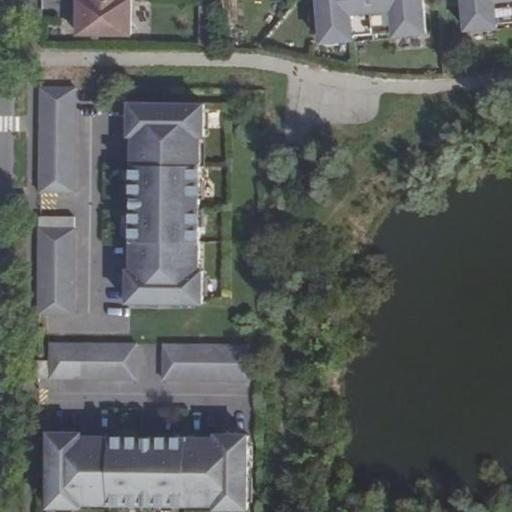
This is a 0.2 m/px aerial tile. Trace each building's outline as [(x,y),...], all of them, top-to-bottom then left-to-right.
[(130,0),(123,0),(77,0),(77,36),(130,36),(130,0)] [(425,35),(422,0),(317,0),(321,43),(353,41),(352,37),(394,33),(394,37),(425,35)] [(511,0),(462,0),(465,31),(497,28),(497,24),(511,22),(511,0)] [(75,89),(40,89),(39,193),(74,193),(75,89)] [(204,106),(130,105),(130,137),(133,137),(132,272),(128,272),(128,304),(202,305),(203,272),(199,272),(200,138),(204,138),(204,106)] [(74,218),(39,218),(38,315),(73,315),(74,218)] [(37,362),(37,380),(135,380),(136,345),(50,345),(50,362),(37,362)] [(249,346),(163,345),(162,381),(249,382),(249,346)] [(81,435),(49,435),(48,509),(80,510),(80,506),(215,507),(215,510),(247,510),(248,437),(216,436),(216,440),(81,439),(81,435)]
